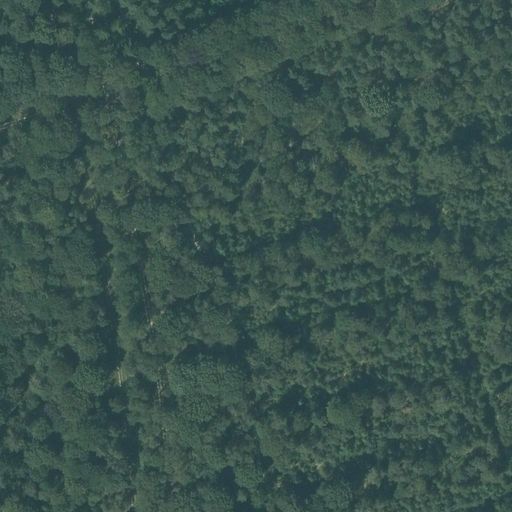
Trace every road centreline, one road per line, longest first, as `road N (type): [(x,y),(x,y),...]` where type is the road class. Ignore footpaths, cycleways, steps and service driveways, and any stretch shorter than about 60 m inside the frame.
road 1 (track): [(169,511),(153,344),(108,91)]
road 2 (track): [(143,77),(341,0)]
